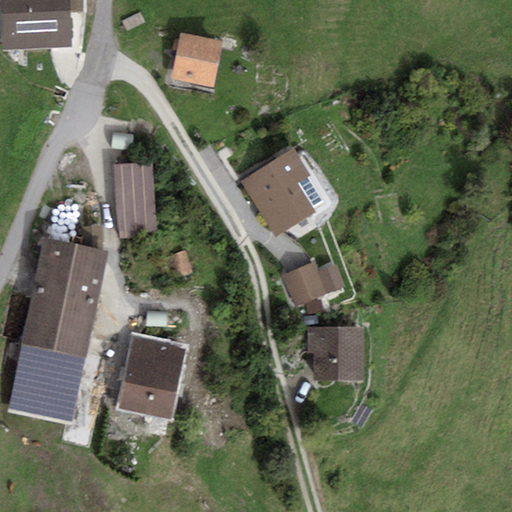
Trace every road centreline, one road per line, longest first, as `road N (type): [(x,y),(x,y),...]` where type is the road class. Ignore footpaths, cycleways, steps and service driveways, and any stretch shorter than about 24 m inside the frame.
road 1 (track): [(312,511),(243,217),(155,87),(94,59)]
road 2 (residential): [(0,283),(94,59),(105,0)]
